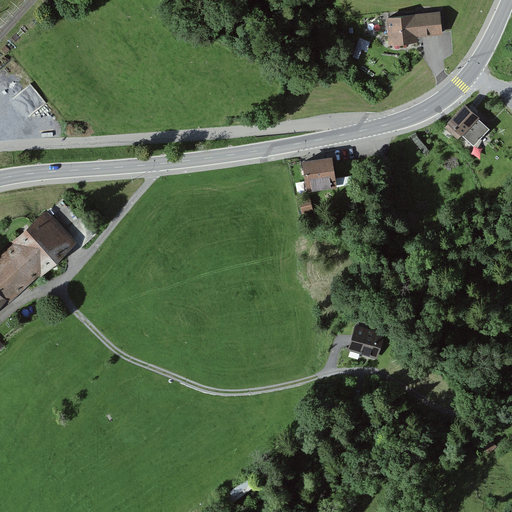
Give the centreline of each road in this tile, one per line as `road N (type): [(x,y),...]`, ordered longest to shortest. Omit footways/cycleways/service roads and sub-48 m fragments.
road 1 (track): [(57,286),(109,346),(214,392),(375,371),(438,408),(511,421)]
road 2 (residential): [(0,146),(338,119),(351,133)]
road 3 (tertiary): [(351,133),(207,158),(0,179)]
road 4 (tertiary): [(509,0),(480,59),(445,99),(351,133)]
road 5 (track): [(152,164),(152,177),(57,286)]
